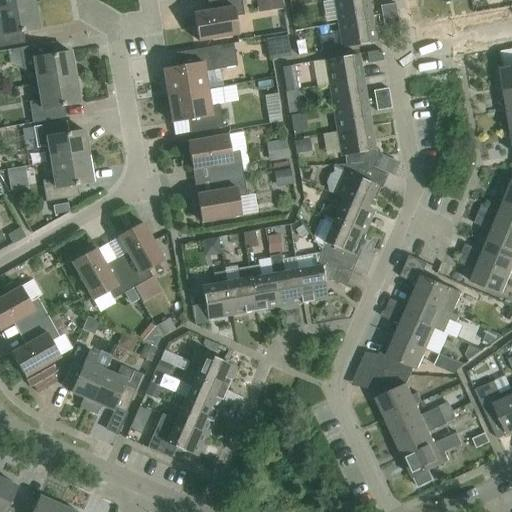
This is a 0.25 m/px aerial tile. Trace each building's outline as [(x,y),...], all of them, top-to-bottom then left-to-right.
[(0,0),(0,9),(33,4),(32,0),(0,0)] [(240,0),(214,0),(216,10),(193,14),(197,42),(237,35),(234,17),(243,16),(240,0)] [(281,13),(282,0),(264,0),(263,11),(281,13)] [(332,0),(337,24),(370,18),(366,0),(332,0)] [(33,4),(0,9),(0,47),(16,45),(14,33),(37,30),(33,4)] [(381,16),(396,14),(395,5),(380,7),(381,16)] [(398,25),(396,14),(381,16),(383,27),(398,25)] [(370,18),(337,24),(341,49),(374,43),(370,18)] [(288,35),(267,39),(269,50),(290,46),(288,35)] [(37,84),(74,78),(69,52),(46,56),(44,44),(19,49),(22,70),(34,68),(37,84)] [(162,70),(167,96),(206,90),(204,73),(234,67),(231,49),(220,51),(219,46),(183,53),(185,66),(162,70)] [(382,61),(381,51),(366,54),(367,63),(382,61)] [(324,61),(328,85),(361,80),(357,55),(324,61)] [(317,63),(304,66),(308,83),(322,79),(317,63)] [(504,91),(511,89),(511,66),(500,69),(504,91)] [(74,78),(37,84),(40,101),(28,103),(31,124),(57,119),(55,108),(78,104),(74,78)] [(365,103),(361,80),(328,85),(332,109),(365,103)] [(206,90),(167,96),(171,123),(195,119),(197,133),(222,128),(218,105),(209,107),(206,90)] [(374,102),(389,99),(387,90),(373,92),(374,102)] [(391,109),(389,99),(374,102),(376,112),(391,109)] [(336,132),(369,127),(365,103),(332,109),(336,132)] [(50,163),(87,157),(83,131),(60,135),(58,123),(32,128),(36,149),(48,147),(50,163)] [(373,151),(369,127),(336,132),(340,157),(365,153),(366,156),(363,164),(373,168),(379,154),(378,150),(373,151)] [(215,166),(217,179),(242,174),(238,152),(230,153),(226,136),(187,143),(191,170),(215,166)] [(310,152),(308,139),(293,142),(295,154),(310,152)] [(92,182),(87,157),(50,163),(53,179),(41,181),(45,203),(70,198),(68,186),(92,182)] [(366,208),(375,186),(382,189),(388,175),(373,168),(363,164),(336,166),(326,183),(329,194),(334,196),(342,199),(366,208)] [(242,174),(217,179),(219,191),(196,195),(200,223),(240,216),(237,198),(246,196),(242,174)] [(262,194),(281,193),(280,177),(261,178),(262,194)] [(511,205),(511,181),(503,202),(511,205)] [(0,199),(0,207),(3,214),(13,210),(7,196),(0,199)] [(332,221),(364,234),(373,211),(366,208),(342,199),(337,210),(327,206),(322,217),(332,221)] [(478,214),(511,228),(511,205),(503,202),(499,212),(481,205),(478,214)] [(511,252),(511,228),(478,214),(474,224),(491,231),(487,242),(511,252)] [(313,268),(320,266),(321,270),(325,269),(327,262),(351,273),(358,257),(355,256),(364,234),(332,221),(313,268)] [(119,266),(132,289),(133,288),(142,304),(160,293),(147,270),(163,261),(141,223),(117,237),(130,260),(119,266)] [(252,233),(241,235),(242,243),(243,243),(244,247),(254,245),(252,233)] [(228,246),(242,243),(241,235),(226,238),(228,246)] [(510,275),(511,269),(511,252),(487,242),(483,252),(465,245),(461,254),(510,275)] [(132,289),(119,266),(108,273),(95,249),(71,263),(92,301),(108,292),(112,300),(132,289)] [(510,275),(461,254),(457,264),(475,271),(470,283),(501,295),(510,275)] [(278,308),(302,304),(296,271),(283,273),(280,255),(268,257),(272,275),(278,308)] [(417,285),(412,296),(452,314),(461,293),(421,276),(427,264),(409,256),(399,277),(417,285)] [(296,271),(302,304),(326,299),(323,282),(331,281),(345,287),(351,273),(327,262),(325,269),(321,270),(320,266),(313,268),(296,271)] [(247,268),(254,312),(278,308),(272,275),(260,277),(258,266),(247,268)] [(231,316),(254,312),(247,268),(236,270),(238,281),(226,283),(225,283),(231,316)] [(25,283),(18,270),(1,280),(7,292),(25,283)] [(206,320),(231,316),(225,283),(226,283),(224,272),(212,274),(214,285),(200,287),(206,320)] [(0,330),(19,320),(25,331),(47,318),(36,299),(28,303),(20,287),(0,298),(0,330)] [(386,309),(434,330),(435,329),(443,333),(449,319),(456,322),(458,316),(452,314),(412,296),(408,306),(391,298),(386,309)] [(205,320),(204,309),(192,311),(194,322),(205,320)] [(400,325),(395,336),(426,349),(434,330),(386,309),(383,317),(400,325)] [(53,321),(62,333),(71,327),(62,315),(53,321)] [(87,332),(109,342),(116,326),(94,317),(87,332)] [(47,318),(25,331),(31,342),(11,353),(24,378),(59,358),(51,342),(58,338),(47,318)] [(174,330),(168,319),(153,329),(160,339),(174,330)] [(503,336),(488,330),(483,341),(491,345),(503,336)] [(385,373),(410,376),(413,368),(417,370),(426,349),(395,336),(386,357),(391,359),(385,373)] [(217,345),(204,340),(202,346),(206,350),(214,353),(217,345)] [(145,343),(141,350),(153,355),(156,348),(145,343)] [(480,352),(469,346),(464,356),(468,361),(480,352)] [(78,407),(87,411),(104,371),(93,367),(98,355),(88,351),(87,353),(76,349),(60,385),(71,390),(70,393),(82,398),(78,407)] [(153,355),(141,350),(138,358),(149,363),(153,355)] [(189,363),(184,373),(225,391),(235,368),(205,354),(199,367),(189,363)] [(104,371),(87,411),(96,415),(100,406),(112,411),(114,409),(125,413),(141,376),(120,366),(115,376),(104,371)] [(216,413),(225,391),(184,373),(180,383),(190,387),(185,399),(216,413)] [(410,376),(385,373),(380,385),(371,389),(376,398),(385,419),(416,405),(421,403),(417,393),(412,396),(406,384),(410,376)] [(497,439),(511,432),(511,392),(511,390),(500,394),(494,382),(474,391),(497,439)] [(175,421),(206,435),(216,413),(185,399),(175,394),(170,405),(180,409),(175,421)] [(385,419),(394,438),(443,416),(439,407),(421,415),(416,405),(385,419)] [(196,458),(206,435),(175,421),(161,415),(146,449),(161,455),(166,444),(196,458)] [(443,416),(394,438),(403,458),(456,434),(455,433),(434,443),(429,433),(447,424),(443,416)] [(149,428),(134,421),(127,438),(142,444),(149,428)] [(489,442),(484,433),(472,440),(476,448),(489,442)] [(456,434),(403,458),(417,488),(433,481),(429,471),(449,462),(444,452),(461,445),(456,434)] [(0,511),(18,511),(8,507),(17,487),(0,479),(0,511)] [(56,511),(60,506),(38,497),(31,511),(56,511)]
